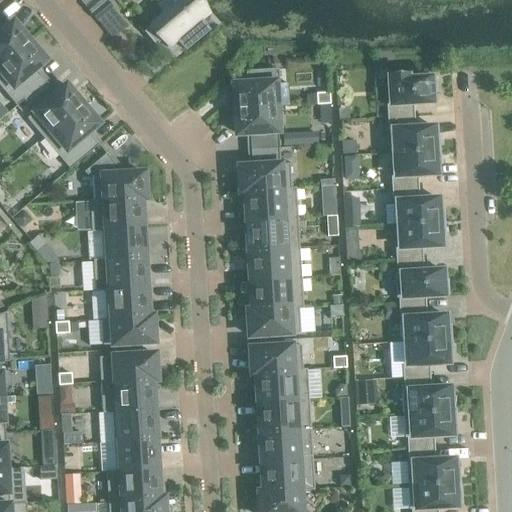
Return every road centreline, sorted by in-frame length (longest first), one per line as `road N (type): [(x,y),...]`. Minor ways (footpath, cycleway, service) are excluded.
road 1 (residential): [(210,511),(187,174),(38,0)]
road 2 (residential): [(511,315),(479,284),(465,69)]
road 3 (unclassified): [(506,511),(499,382),(511,349)]
